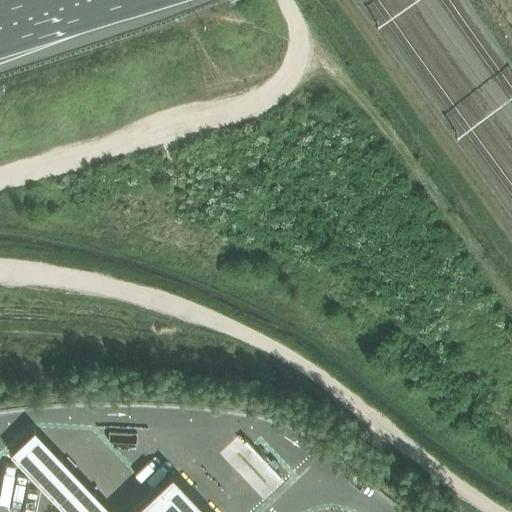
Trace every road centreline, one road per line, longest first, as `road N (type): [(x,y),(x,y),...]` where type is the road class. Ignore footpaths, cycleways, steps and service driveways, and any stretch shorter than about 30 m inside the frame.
road 1 (track): [(0,270),(165,302),(272,343),(506,511)]
road 2 (track): [(287,0),(298,30),(295,59),(267,97),(0,178)]
road 3 (track): [(295,59),(356,96),(511,303)]
road 4 (track): [(511,236),(341,0)]
